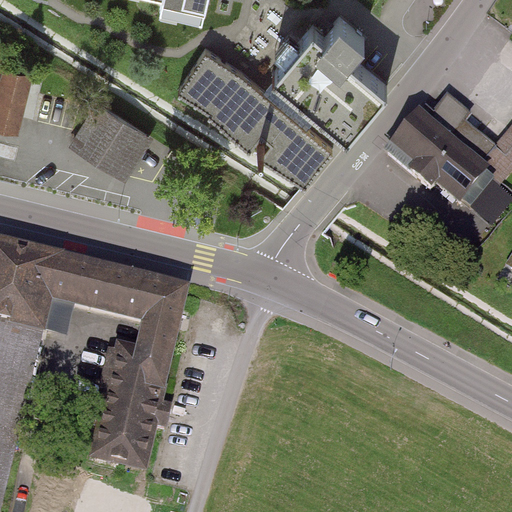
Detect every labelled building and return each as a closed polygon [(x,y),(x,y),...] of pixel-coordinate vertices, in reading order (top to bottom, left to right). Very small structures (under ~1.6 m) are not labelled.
[(164,0),(161,12),(201,21),(205,0),(164,0)] [(311,36),(273,83),(347,145),(387,96),(351,67),(365,49),(340,29),(325,48),(311,36)] [(242,76),(205,55),(178,95),(210,114),(246,148),(304,186),(331,151),(242,76)] [(6,68),(0,97),(0,125),(23,130),(35,74),(6,68)] [(417,116),(387,152),(461,215),(488,184),(495,190),(511,170),(511,130),(493,152),(462,126),(467,120),(445,102),(426,124),(417,116)] [(67,146),(122,180),(148,137),(94,104),(67,146)] [(144,476),(188,294),(71,266),(0,249),(0,331),(42,341),(50,309),(62,312),(138,330),(133,352),(119,348),(92,464),(144,476)] [(0,511),(1,511),(42,341),(0,331),(0,511)]
